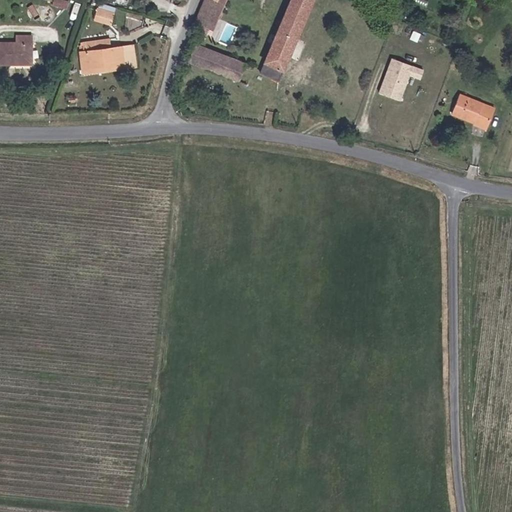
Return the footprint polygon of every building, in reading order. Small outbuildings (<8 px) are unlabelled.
[(202,0),(191,31),(198,34),(204,36),(218,4),(208,0),(202,0)] [(219,0),(219,1),(234,7),(250,11),(253,3),(238,0),(219,0)] [(250,93),(271,101),(292,47),(311,0),(287,0),(284,9),(264,1),(261,11),(280,19),(250,93)] [(97,2),(94,21),(112,23),(115,4),(97,2)] [(26,31),(11,32),(12,40),(0,41),(0,63),(23,62),(23,40),(26,39),(26,31)] [(194,44),(186,62),(225,77),(232,59),(194,44)] [(101,63),(101,67),(132,63),(130,45),(79,51),(81,66),(101,63)] [(419,78),(423,68),(391,56),(378,91),(401,100),(410,75),(419,78)] [(494,109),(458,95),(451,114),(473,122),(472,124),(487,130),(494,109)]
